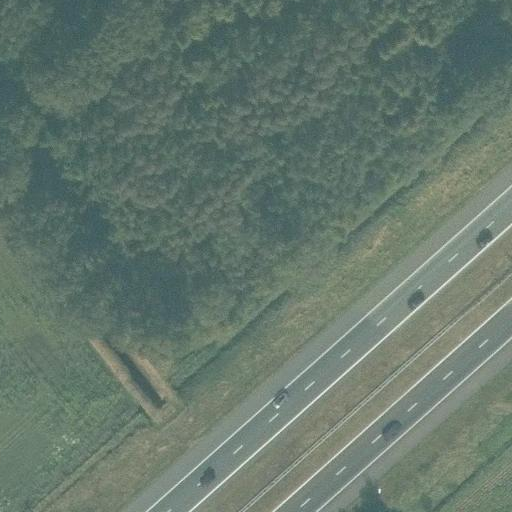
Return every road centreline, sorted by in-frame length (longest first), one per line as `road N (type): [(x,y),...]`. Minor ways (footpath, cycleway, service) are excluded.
road 1 (motorway): [(511,203),(166,511)]
road 2 (motorway): [(297,511),(511,320)]
